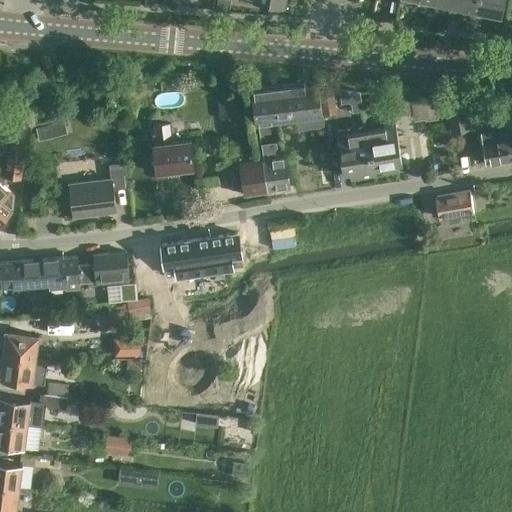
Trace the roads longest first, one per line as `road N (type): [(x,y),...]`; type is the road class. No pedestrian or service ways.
road 1 (unclassified): [(0,250),(511,171)]
road 2 (tertiary): [(23,29),(317,54)]
road 3 (tertiary): [(317,54),(511,71)]
